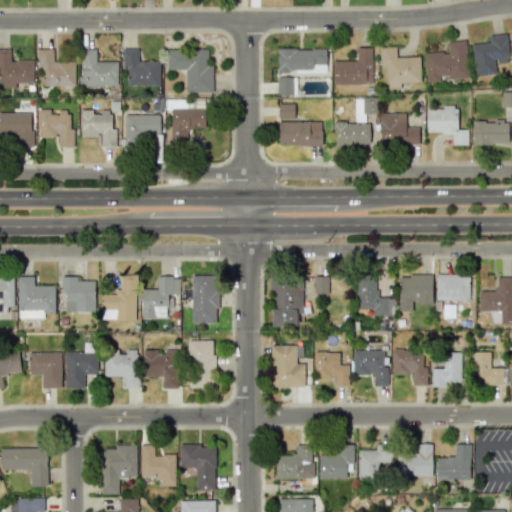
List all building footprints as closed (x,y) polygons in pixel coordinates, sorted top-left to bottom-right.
[(471,44),(474,77),(496,74),(495,63),(509,62),(506,33),(488,35),(489,42),(471,44)] [(424,53),(426,82),(441,81),(441,79),(467,77),(465,40),(447,41),(447,51),(424,53)] [(372,47),(355,47),(355,61),(333,61),(332,84),(372,84),(372,47)] [(379,66),(385,65),(386,89),(400,88),(400,83),(420,83),(419,56),(396,57),(395,47),(379,47),(379,66)] [(32,60),(10,60),(10,49),(0,48),(0,87),(15,88),(15,83),(32,83),(32,60)] [(124,85),(159,84),(159,61),(138,61),(137,48),(124,49),(124,85)] [(277,48),(277,71),(326,72),(326,49),(277,48)] [(38,69),(42,69),(42,86),(75,85),(74,61),(52,62),(51,49),(37,49),(38,69)] [(117,61),(95,61),(95,49),(80,49),(81,77),(85,77),(85,86),(117,85),(117,61)] [(206,49),(166,50),(166,70),(185,70),(185,92),(212,92),(212,65),(207,65),(206,49)] [(276,77),(276,95),(293,94),(292,77),(276,77)] [(511,106),(511,91),(503,91),(503,106),(511,106)] [(294,103),(278,103),(277,119),(293,119),(294,103)] [(467,144),(467,129),(457,129),(457,107),(426,107),(426,133),(451,132),(452,145),(467,144)] [(205,128),(205,108),(171,108),(171,133),(170,133),(170,144),(186,144),(186,128),(205,128)] [(38,136),(57,136),(57,147),(73,147),(73,128),(68,128),(68,109),(58,109),(58,115),(50,116),(50,109),(38,109),(38,136)] [(116,146),(116,128),(111,128),(111,109),(99,109),(99,111),(80,111),(80,136),(100,136),(100,147),(116,146)] [(0,134),(16,134),(17,147),(32,146),(31,112),(0,112),(0,134)] [(123,115),(124,146),(146,145),(145,134),(160,133),(159,113),(123,115)] [(418,143),(418,127),(405,127),(405,113),(379,113),(380,144),(418,143)] [(277,122),(278,146),(321,145),(321,121),(277,122)] [(472,144),(508,143),(507,121),(494,121),(472,122),(472,144)] [(369,122),(333,123),(333,145),(369,145),(369,122)] [(432,304),(432,275),(398,274),(398,311),(411,311),(411,304),(432,304)] [(435,300),(469,300),(469,275),(436,274),(435,300)] [(135,320),(135,275),(119,275),(118,294),(101,294),(101,320),(135,320)] [(356,309),(372,309),(372,316),(391,315),(390,297),(376,297),(375,275),(355,276),(356,309)] [(54,285),(33,285),(33,276),(17,276),(17,318),(43,317),(43,312),(54,312),(54,285)] [(94,280),(77,280),(77,276),(61,276),(60,295),(65,295),(65,310),(94,310),(94,280)] [(313,293),(327,293),(327,276),(314,276),(313,293)] [(0,312),(6,312),(6,306),(12,307),(13,278),(0,277),(0,312)] [(141,317),(165,317),(165,308),(172,308),(172,294),(179,294),(179,277),(156,277),(156,289),(141,289),(141,317)] [(511,277),(496,277),(496,290),(479,290),(478,310),(490,310),(490,323),(511,323),(511,277)] [(190,279),(191,323),(216,322),(215,278),(190,279)] [(271,279),(271,328),(297,327),(297,313),(302,313),(301,278),(271,279)] [(188,387),(212,388),(213,340),(188,340),(188,387)] [(295,345),(270,345),(271,387),(304,386),(304,363),(295,364),(295,345)] [(138,387),(137,349),(125,349),(125,350),(103,351),(104,376),(123,376),(123,388),(138,387)] [(143,376),(162,376),(162,388),(178,388),(177,349),(142,350),(143,376)] [(352,374),(372,374),(372,386),(386,386),(386,350),(352,349),(352,374)] [(392,374),(411,374),(411,385),(426,385),(426,366),(422,366),(422,356),(413,356),(413,349),(392,349),(392,374)] [(0,388),(2,388),(0,374),(20,372),(18,351),(0,352),(0,388)] [(41,387),(60,387),(60,352),(27,351),(27,374),(41,374),(41,387)] [(472,352),(473,384),(503,384),(502,367),(490,368),(490,351),(472,352)] [(64,388),(84,388),(84,374),(97,374),(96,352),(64,352),(64,388)] [(348,365),(338,365),(338,353),(314,352),(313,377),(334,378),(334,386),(347,386),(348,365)] [(431,386),(446,386),(446,381),(461,381),(460,356),(443,356),(443,368),(431,368),(431,386)] [(357,450),(358,478),(379,477),(379,462),(392,462),(391,443),(375,444),(375,450),(357,450)] [(431,476),(432,443),(417,443),(417,454),(396,453),(396,476),(431,476)] [(470,444),(454,443),(454,457),(436,456),(436,479),(469,480),(470,444)] [(136,444),(115,445),(115,450),(100,450),(100,494),(117,493),(117,476),(136,476),(136,444)] [(319,477),(353,476),(352,444),(332,445),(332,452),(318,452),(319,477)] [(140,474),(153,474),(154,480),(161,480),(161,486),(175,486),(174,454),(154,455),(153,445),(139,446),(140,474)] [(195,490),(214,490),(215,445),(179,445),(178,467),(195,467),(195,490)] [(312,479),(313,445),(296,445),(295,455),(279,454),(277,478),(312,479)] [(46,485),(46,448),(0,448),(0,469),(29,469),(30,486),(46,485)] [(32,511),(33,511),(43,511),(43,498),(10,497),(9,511),(32,511)] [(100,511),(136,511),(136,498),(118,499),(118,511),(100,511)] [(311,511),(311,498),(277,499),(277,511),(311,511)] [(213,511),(214,501),(179,501),(178,511),(213,511)]
